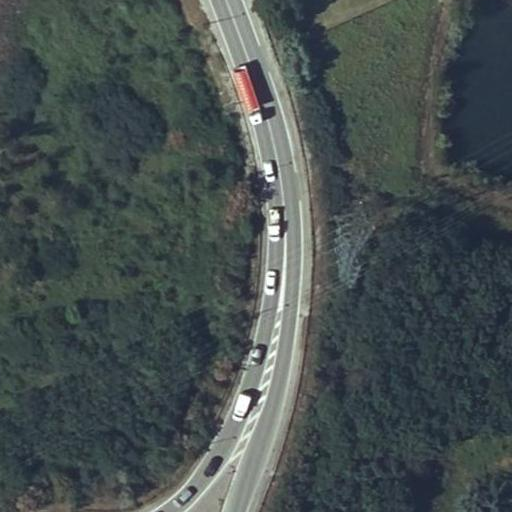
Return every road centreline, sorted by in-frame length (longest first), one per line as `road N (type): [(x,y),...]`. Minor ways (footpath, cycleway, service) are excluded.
road 1 (primary): [(286,249),(229,437),(191,494),(165,511)]
road 2 (primary): [(235,511),(276,399),(286,249)]
road 3 (primary): [(225,0),(270,127),(286,249)]
